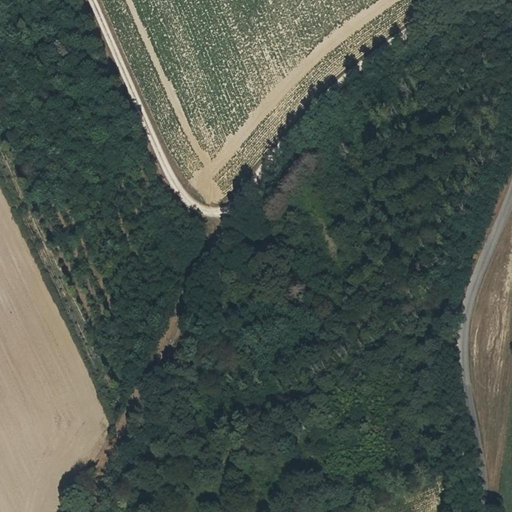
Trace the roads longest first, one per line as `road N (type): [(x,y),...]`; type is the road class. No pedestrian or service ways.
road 1 (unclassified): [(483,511),(462,332),(511,191)]
road 2 (track): [(226,220),(178,337),(87,511)]
road 3 (track): [(453,0),(321,101),(226,220)]
road 4 (track): [(92,0),(174,183),(226,220)]
